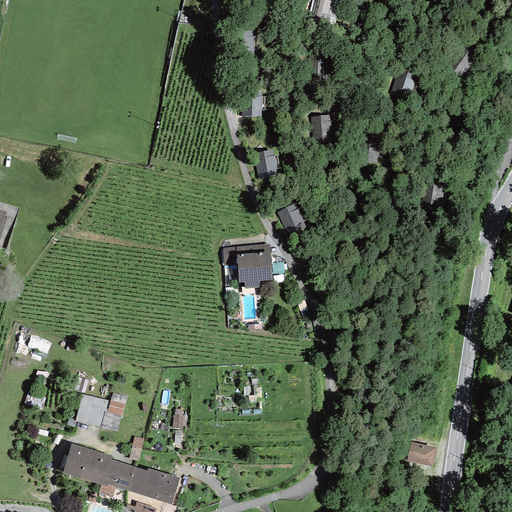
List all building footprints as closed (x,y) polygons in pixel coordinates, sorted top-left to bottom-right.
[(333,2),(331,1),(331,0),(319,0),(314,20),(328,24),(331,16),(329,15),(333,2)] [(238,54),(254,53),(254,49),(257,49),(256,37),(253,37),(252,30),(236,31),(238,54)] [(478,58),(465,49),(450,70),(464,79),(478,58)] [(327,56),(309,55),(307,80),(325,81),(327,56)] [(417,76),(400,68),(389,91),(407,99),(417,76)] [(241,117),(261,117),(261,110),(265,110),(265,97),(261,96),(261,89),(242,89),(241,117)] [(330,115),(311,117),(312,142),(331,140),(330,115)] [(380,137),(364,136),(360,160),(376,162),(380,137)] [(258,179),(277,176),(276,169),(279,168),(277,156),(274,157),(272,150),(254,153),(258,179)] [(444,187),(425,182),(420,207),(438,211),(444,187)] [(295,203),(277,213),(287,235),(306,227),(295,203)] [(245,283),(245,289),(260,288),(260,281),(272,280),(269,244),(223,248),(225,283),(245,283)] [(35,346),(39,334),(22,329),(19,341),(35,346)] [(40,335),(36,346),(48,351),(52,339),(40,335)] [(75,390),(85,393),(88,381),(78,378),(75,390)] [(122,416),(127,397),(112,393),(110,401),(107,412),(121,416),(122,416)] [(75,421),(100,427),(105,412),(107,412),(110,401),(82,395),(75,421)] [(117,432),(121,416),(107,412),(105,412),(100,427),(117,432)] [(173,415),(172,427),(182,428),(182,426),(185,426),(186,416),(182,415),(175,415),(173,415)] [(129,459),(138,461),(144,439),(134,437),(129,459)] [(437,448),(410,442),(406,461),(433,467),(437,448)] [(98,492),(112,498),(116,488),(121,490),(128,465),(111,459),(112,456),(72,443),(63,473),(102,484),(98,492)] [(128,465),(121,490),(171,504),(179,478),(147,468),(147,471),(128,465)] [(134,511),(155,511),(157,509),(136,502),(135,507),(134,511),(135,511),(134,511)]
